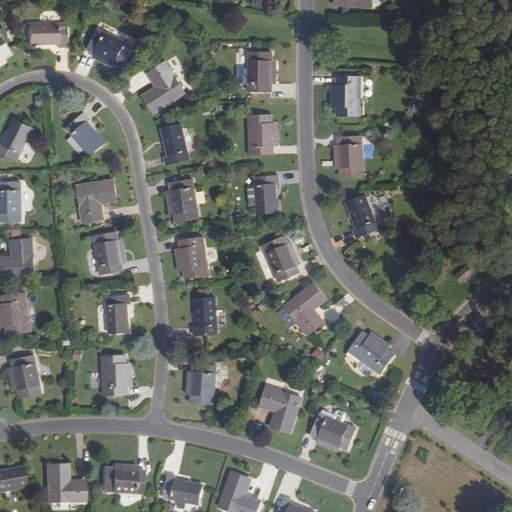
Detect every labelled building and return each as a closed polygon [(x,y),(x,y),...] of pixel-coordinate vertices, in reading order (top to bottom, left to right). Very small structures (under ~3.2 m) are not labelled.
[(67,48),(66,24),(29,25),(30,46),(57,45),(58,48),(67,48)] [(98,29),(88,50),(94,53),(116,64),(123,67),(134,46),(98,29)] [(0,59),(3,58),(9,54),(0,38),(0,59)] [(272,92),(273,85),(273,60),(273,53),(249,52),(249,92),(272,92)] [(114,69),(116,64),(94,53),(92,58),(114,69)] [(144,96),(155,114),(186,94),(174,75),(175,75),(166,62),(148,73),(157,87),(144,96)] [(249,84),(249,68),(240,68),(240,83),(249,84)] [(362,78),(338,77),(338,85),(338,109),(338,116),(361,116),(362,78)] [(90,120),(84,114),(67,130),(91,156),(106,143),(87,122),(90,120)] [(250,155),(274,154),(274,146),(273,123),(273,116),(249,116),(250,155)] [(0,143),(0,153),(18,162),(34,129),(15,120),(2,145),(0,143)] [(167,166),(189,161),(182,124),(162,129),(168,156),(165,157),(167,166)] [(363,137),(339,138),(340,145),(341,169),(341,177),(365,176),(363,137)] [(280,185),(279,176),(256,178),(256,188),(257,206),(258,214),(279,213),(277,185),(280,185)] [(118,201),(114,180),(78,186),(82,207),(81,208),(83,223),(105,220),(102,204),(118,201)] [(170,183),(171,191),(175,214),(176,222),(200,218),(193,180),(170,183)] [(0,183),(0,221),(22,222),(21,183),(0,183)] [(250,207),(257,206),(256,188),(251,188),(251,187),(248,187),(248,188),(248,193),(249,193),(249,202),(249,206),(250,207)] [(166,192),(170,215),(175,214),(171,191),(166,192)] [(354,231),(357,239),(380,230),(366,196),(347,203),(357,229),(354,231)] [(101,275),(124,271),(123,264),(119,240),(118,233),(94,237),(101,275)] [(279,282),(300,273),(297,266),(288,244),(285,237),(264,246),(279,282)] [(180,241),(181,249),(184,272),(185,280),(209,276),(204,238),(180,241)] [(128,263),(124,239),(119,240),(123,264),(128,263)] [(0,258),(0,279),(35,277),(33,254),(34,254),(33,240),(12,241),(13,257),(0,258)] [(302,264),(293,242),(288,244),(297,266),(302,264)] [(176,249),(179,273),(184,272),(181,249),(176,249)] [(473,272),(467,266),(456,276),(461,282),(473,272)] [(327,299),(314,283),(285,306),(299,323),(298,323),(308,335),(324,322),(315,310),(327,299)] [(2,296),(3,304),(6,327),(7,334),(31,332),(26,294),(2,296)] [(131,305),(130,296),(107,297),(109,334),(130,333),(128,305),(131,305)] [(194,336),(218,334),(216,298),(196,299),(197,327),(194,327),(194,336)] [(395,354),(389,350),(370,337),(363,332),(350,352),(381,374),(395,354)] [(393,345),(373,332),(370,337),(389,350),(393,345)] [(76,350),(74,359),(81,361),(83,351),(76,350)] [(104,396),(128,395),(128,387),(127,364),(127,356),(103,357),(104,396)] [(35,357),(12,361),(14,368),(18,391),(20,398),(43,394),(35,357)] [(375,370),(362,361),(358,366),(359,371),(366,376),(371,375),(375,370)] [(194,364),(193,372),(191,395),(191,403),(215,404),(217,366),(194,364)] [(13,392),(18,391),(14,368),(8,369),(13,392)] [(271,427),(292,433),(303,398),(282,392),(282,391),(267,387),(261,407),(276,411),(271,427)] [(312,436),(318,438),(341,447),(348,449),(357,428),(321,414),(312,436)] [(339,452),(341,447),(318,438),(316,443),(339,452)] [(69,466),(47,466),(48,503),(70,502),(71,503),(86,502),(86,481),(69,481),(69,466)] [(0,492),(26,487),(23,467),(0,471),(0,492)] [(145,472),(137,471),(114,469),(107,468),(105,492),(143,495),(145,472)] [(252,480),(232,473),(219,507),(232,511),(257,511),(262,501),(247,495),(252,480)] [(177,476),(169,475),(164,498),(199,505),(204,486),(176,480),(177,476)] [(294,500),(285,498),(279,511),(310,511),(292,505),(294,500)] [(187,510),(192,511),(196,511),(199,507),(189,503),(187,510)]
